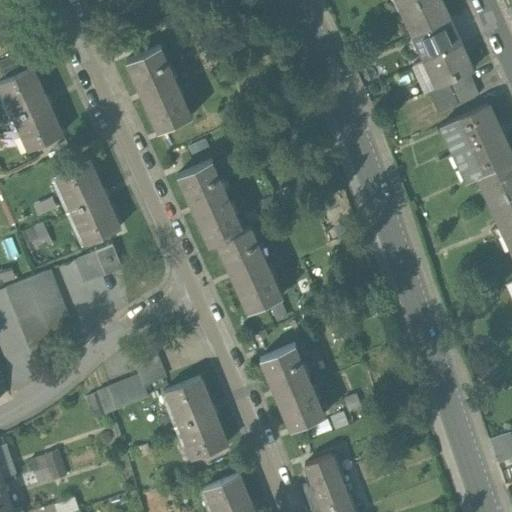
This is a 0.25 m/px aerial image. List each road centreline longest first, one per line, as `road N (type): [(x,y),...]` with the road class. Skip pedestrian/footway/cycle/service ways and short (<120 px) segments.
road 1 (tertiary): [(487,511),(290,0)]
road 2 (residential): [(196,286),(67,0)]
road 3 (residential): [(283,511),(196,286)]
road 4 (residential): [(0,419),(105,340),(196,286)]
